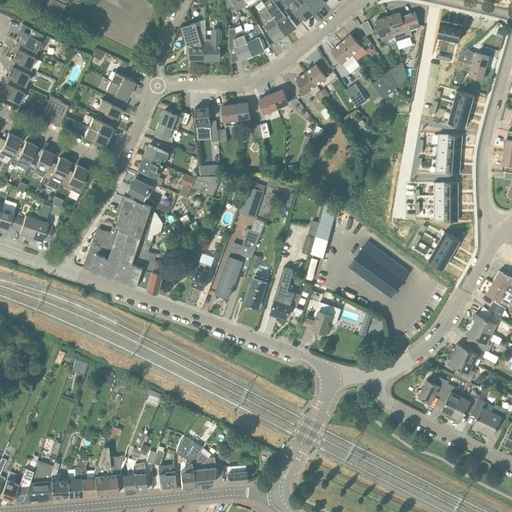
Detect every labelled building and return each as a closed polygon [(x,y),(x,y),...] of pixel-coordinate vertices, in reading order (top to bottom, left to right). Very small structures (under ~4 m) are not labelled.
[(38,0),(39,1),(40,1),(48,5),(45,11),(46,11),(59,17),(67,0),(38,0)] [(232,2),(231,0),(226,0),(227,11),(235,8),(232,2)] [(244,0),(236,0),(232,2),(235,8),(235,10),(247,4),(246,2),(244,0)] [(285,10),(288,7),(282,0),(268,0),(264,3),(266,6),(265,6),(286,34),(297,27),(285,10)] [(306,0),(305,0),(293,0),(293,1),(292,0),(282,0),(288,7),(297,18),(301,14),(305,20),(315,12),(306,0)] [(325,3),(322,0),(305,0),(306,0),(315,12),(325,3)] [(276,42),(286,34),(265,6),(259,10),(263,17),(267,22),(263,24),(268,30),(267,30),(276,42)] [(410,30),(420,27),(415,12),(402,16),(400,12),(388,16),(396,41),(412,36),(410,30)] [(388,16),(375,20),(378,30),(375,31),(376,37),(380,36),(381,40),(394,36),(388,16)] [(440,19),(436,37),(447,40),(452,22),(440,19)] [(367,34),(374,31),(370,20),(363,22),(367,34)] [(452,22),(447,40),(458,42),(462,24),(452,22)] [(186,58),(190,59),(198,59),(198,60),(205,60),(205,39),(206,39),(206,26),(196,26),(195,23),(181,27),(186,44),(186,58)] [(41,32),(22,24),(22,25),(19,32),(20,32),(18,35),(21,36),(18,42),(17,41),(16,42),(35,51),(36,51),(38,47),(43,50),(49,36),(41,32)] [(245,35),(253,54),(265,50),(260,36),(264,35),(257,24),(253,26),(255,31),(245,35)] [(241,59),(253,54),(245,35),(243,30),(237,32),(235,28),(228,28),(228,41),(229,51),(236,48),(241,59)] [(205,39),(205,60),(213,60),(213,59),(220,59),(220,45),(222,45),(222,29),(213,29),(213,39),(206,39),(205,39)] [(351,34),(341,42),(352,54),(365,43),(361,39),(358,41),(351,34)] [(11,59),(30,68),(35,57),(33,56),(35,51),(16,42),(17,42),(14,49),(13,52),(16,54),(13,59),(11,59)] [(341,42),(331,51),(338,59),(335,61),(339,66),(342,63),(346,68),(356,59),(352,54),(341,42)] [(105,52),(96,48),(92,57),(101,61),(105,52)] [(489,56),(483,55),(476,53),(471,51),(467,63),(473,64),(486,68),(489,56)] [(27,73),(30,68),(11,59),(11,60),(8,66),(9,67),(7,70),(10,71),(7,77),(6,76),(5,77),(24,85),(25,85),(30,74),(27,73)] [(469,76),(482,80),(486,68),(473,64),(467,63),(464,62),(458,60),(455,70),(457,71),(454,81),(461,83),(463,73),(461,72),(462,69),(470,72),(469,76)] [(389,71),(398,86),(407,77),(403,63),(389,71)] [(306,72),(316,85),(330,74),(326,70),(323,72),(317,64),(306,72)] [(123,74),(115,70),(115,71),(110,80),(130,90),(132,86),(134,80),(131,79),(123,75),(123,74)] [(303,95),(316,85),(306,72),(296,80),(302,88),(299,90),(303,95)] [(395,90),(384,75),(373,84),(384,98),(395,90)] [(24,85),(5,77),(6,77),(3,84),(2,87),(5,88),(2,95),(19,103),(24,92),(22,91),(24,85)] [(125,99),(128,93),(130,90),(110,80),(106,90),(122,97),(125,99)] [(367,100),(355,84),(345,90),(357,107),(367,100)] [(320,92),(325,99),(329,95),(324,88),(320,92)] [(283,89),(271,94),(276,107),(288,102),(283,89)] [(456,90),(453,101),(471,106),(474,95),(456,90)] [(321,102),(325,99),(320,92),(316,95),(321,102)] [(265,112),(276,107),(271,94),(259,99),(265,112)] [(58,125),(59,126),(69,105),(61,101),(61,100),(51,95),(41,115),(52,120),(52,119),(51,119),(53,116),(60,120),(61,121),(59,125),(58,125)] [(104,114),(112,118),(116,111),(119,112),(121,108),(102,99),(97,108),(105,112),(104,114)] [(453,101),(450,112),(468,116),(471,106),(453,101)] [(235,104),(237,118),(250,117),(248,102),(235,104)] [(235,104),(222,106),(224,120),(237,118),(235,104)] [(209,112),(209,107),(195,108),(195,116),(196,116),(197,128),(205,128),(205,126),(211,125),(210,112),(209,112)] [(160,122),(177,129),(179,123),(185,125),(190,114),(184,111),(182,115),(169,110),(168,111),(164,110),(160,122)] [(450,112),(447,123),(465,128),(468,116),(450,112)] [(108,136),(110,133),(113,127),(93,118),(89,127),(108,136)] [(358,138),(360,143),(369,137),(366,133),(370,130),(363,119),(359,122),(361,126),(359,128),(364,134),(358,138)] [(160,122),(155,134),(173,141),(177,129),(160,122)] [(260,124),(263,138),(270,136),(267,123),(260,124)] [(255,139),(263,138),(260,124),(252,126),(255,139)] [(320,139),(324,129),(316,126),(312,136),(320,139)] [(104,146),(106,140),(108,136),(89,127),(84,136),(84,137),(92,141),(92,140),(104,146)] [(218,130),(220,144),(228,143),(226,129),(218,130)] [(11,156),(16,147),(20,139),(20,138),(9,133),(8,134),(5,142),(0,139),(0,156),(3,158),(5,154),(11,156)] [(438,134),(437,147),(461,148),(462,135),(438,134)] [(37,147),(37,146),(26,141),(21,150),(16,147),(11,156),(9,161),(20,166),(22,162),(28,164),(33,155),(36,147),(37,147)] [(149,144),(144,156),(163,164),(169,153),(173,155),(176,148),(168,145),(166,151),(149,144)] [(353,145),(347,149),(352,155),(358,151),(353,145)] [(437,147),(437,159),(460,161),(461,148),(437,147)] [(39,158),(33,155),(28,164),(26,169),(37,174),(39,170),(45,172),(50,163),(54,154),(43,149),(42,150),(39,158)] [(511,152),(504,151),(502,164),(511,165),(511,152)] [(139,168),(153,174),(151,179),(161,184),(163,179),(158,176),(163,164),(144,156),(139,168)] [(50,163),(45,172),(43,177),(54,182),(56,178),(62,180),(67,171),(71,162),(60,157),(59,158),(56,166),(50,163)] [(437,159),(436,173),(460,174),(460,161),(437,159)] [(218,163),(201,164),(201,174),(219,173),(218,163)] [(67,171),(62,180),(60,185),(71,190),(73,186),(81,189),(85,181),(83,180),(87,171),(88,170),(76,164),(76,166),(72,174),(67,171)] [(198,168),(191,172),(194,177),(201,173),(198,168)] [(192,187),(196,178),(185,173),(181,183),(182,184),(192,188),(192,187)] [(196,178),(192,187),(213,196),(222,176),(197,176),(196,178)] [(136,194),(133,200),(145,203),(155,207),(157,203),(147,199),(145,197),(148,191),(151,192),(154,187),(135,178),(129,190),(136,194)] [(269,178),(267,185),(278,189),(281,178),(269,178)] [(285,186),(295,189),(297,183),(287,180),(285,186)] [(27,184),(21,181),(18,187),(24,190),(27,184)] [(255,217),(264,191),(263,191),(264,186),(251,181),(249,186),(248,186),(239,211),(255,217)] [(434,182),(434,195),(458,195),(458,182),(434,182)] [(64,199),(55,195),(51,203),(60,206),(64,199)] [(434,195),(434,208),(458,208),(458,195),(434,195)] [(133,200),(123,196),(118,211),(120,212),(115,227),(129,232),(152,240),(153,240),(154,234),(155,235),(161,231),(163,223),(156,212),(154,212),(155,207),(145,203),(133,200)] [(48,241),(53,228),(47,227),(48,223),(43,221),(44,217),(47,218),(51,206),(42,203),(37,219),(36,219),(29,240),(34,242),(36,238),(42,240),(42,239),(48,241)] [(325,203),(320,222),(311,254),(325,258),(339,207),(325,203)] [(8,228),(14,230),(18,217),(12,215),(14,211),(2,207),(0,214),(0,230),(1,227),(8,229),(8,228)] [(434,208),(434,221),(458,221),(458,208),(434,208)] [(25,238),(29,240),(36,219),(25,215),(24,219),(18,217),(14,230),(20,231),(19,233),(26,235),(25,238)] [(302,252),(310,255),(311,254),(320,222),(312,220),(308,235),(306,235),(302,252)] [(114,278),(129,232),(115,227),(113,227),(111,233),(98,228),(92,243),(83,267),(114,278)] [(234,242),(216,293),(228,297),(233,282),(235,283),(240,269),(247,272),(261,233),(248,229),(242,245),(234,242)] [(444,230),(438,241),(454,250),(460,239),(444,230)] [(137,286),(142,270),(148,252),(152,240),(129,232),(114,278),(137,286)] [(418,235),(412,245),(416,247),(422,237),(418,235)] [(438,241),(433,251),(449,260),(454,250),(438,241)] [(391,296),(409,271),(406,269),(368,242),(350,266),(391,296)] [(222,253),(221,252),(217,251),(215,250),(211,261),(218,264),(222,253)] [(428,260),(427,260),(443,269),(449,260),(433,251),(429,258),(428,260)] [(152,272),(148,290),(158,292),(163,275),(168,276),(170,265),(155,261),(157,254),(148,252),(142,270),(152,272)] [(258,268),(262,257),(254,254),(250,265),(258,268)] [(314,278),(319,258),(313,257),(308,277),(314,278)] [(199,261),(191,284),(204,289),(210,271),(211,266),(199,261)] [(270,312),(287,318),(291,305),(297,307),(301,295),(288,290),(293,270),(283,267),(277,290),(274,298),(275,299),(270,312)] [(493,282),(511,293),(511,277),(509,276),(509,275),(503,272),(503,273),(499,271),(493,282)] [(258,307),(266,282),(254,278),(252,284),(251,284),(245,303),(258,307)] [(511,299),(511,293),(493,282),(486,294),(508,306),(511,299)] [(488,310),(489,311),(500,318),(506,308),(493,301),(488,310)] [(306,316),(304,324),(326,331),(331,315),(333,316),(335,312),(318,306),(314,316),(313,318),(306,316)] [(364,336),(372,313),(366,311),(358,334),(364,336)] [(511,326),(500,318),(489,311),(486,317),(476,313),(471,323),(492,333),(495,328),(500,330),(501,329),(504,331),(503,332),(510,336),(511,332),(511,329),(510,328),(511,326)] [(492,333),(471,323),(466,333),(475,337),(472,343),(486,350),(489,352),(494,342),(489,339),(492,333)] [(452,353),(473,363),(476,358),(481,360),(486,350),(472,343),(470,342),(467,348),(457,343),(452,353)] [(60,363),(64,353),(59,351),(55,361),(60,363)] [(470,369),(473,363),(452,353),(447,363),(460,369),(457,374),(455,373),(454,374),(470,382),(475,372),(470,369)] [(77,372),(83,374),(87,363),(80,361),(77,372)] [(112,385),(115,379),(105,375),(102,382),(112,385)] [(418,397),(430,403),(435,394),(441,397),(448,383),(449,381),(437,375),(434,382),(427,379),(422,390),(423,391),(420,396),(419,395),(418,397)] [(114,390),(124,394),(128,382),(119,378),(114,390)] [(450,417),(461,396),(455,393),(457,388),(448,383),(441,397),(439,399),(445,402),(440,412),(450,417)] [(163,395),(150,389),(148,394),(161,399),(163,395)] [(471,415),(479,399),(476,397),(469,394),(467,399),(461,396),(450,417),(460,422),(465,412),(471,415)] [(495,406),(483,401),(479,399),(471,415),(476,418),(472,427),(482,432),(492,411),(495,406)] [(79,414),(81,407),(76,405),(73,412),(79,414)] [(492,411),(482,432),(492,437),(497,428),(503,431),(511,413),(496,405),(495,406),(492,411)] [(110,432),(119,435),(121,430),(117,428),(119,420),(115,419),(110,432)] [(179,470),(181,487),(194,486),(191,461),(200,451),(203,447),(193,440),(192,441),(184,435),(179,441),(176,452),(186,460),(185,462),(185,469),(179,470)] [(139,453),(145,455),(149,446),(143,444),(139,453)] [(118,492),(117,482),(116,476),(117,476),(124,456),(109,457),(108,446),(104,446),(99,460),(98,465),(97,470),(97,474),(97,478),(98,494),(118,492)] [(135,475),(136,473),(134,473),(133,467),(140,450),(134,447),(131,454),(133,455),(131,459),(128,458),(127,465),(128,474),(122,474),(122,475),(117,476),(116,476),(117,482),(118,492),(124,492),(136,491),(135,475)] [(153,463),(159,466),(164,452),(158,449),(156,453),(153,463)] [(227,454),(221,450),(218,457),(224,460),(227,454)] [(156,453),(150,451),(146,461),(153,463),(156,453)] [(194,486),(213,484),(215,468),(214,457),(208,458),(200,451),(191,461),(194,486)] [(68,480),(69,496),(85,495),(83,469),(85,464),(86,465),(88,461),(80,458),(77,467),(75,467),(76,480),(68,480)] [(29,484),(23,500),(53,497),(52,481),(51,477),(52,472),(54,466),(37,460),(33,471),(34,471),(29,484)] [(83,469),(85,495),(98,494),(97,478),(97,474),(97,470),(98,465),(99,460),(94,472),(94,478),(87,479),(86,465),(85,464),(83,469)] [(52,481),(53,497),(62,497),(63,497),(67,497),(67,496),(69,496),(68,480),(67,480),(67,475),(56,476),(59,464),(55,462),(54,466),(52,472),(51,477),(52,481)] [(136,473),(135,475),(136,491),(147,490),(145,472),(144,463),(135,463),(136,473)] [(227,472),(228,483),(247,481),(245,465),(227,466),(227,472)] [(176,488),(174,466),(158,467),(160,489),(176,488)] [(26,468),(19,483),(20,483),(13,501),(23,500),(29,484),(34,471),(33,471),(26,468)] [(6,498),(10,500),(13,501),(20,483),(19,483),(18,483),(14,481),(16,474),(9,471),(7,478),(0,494),(0,495),(2,496),(2,498),(4,499),(6,498)]
